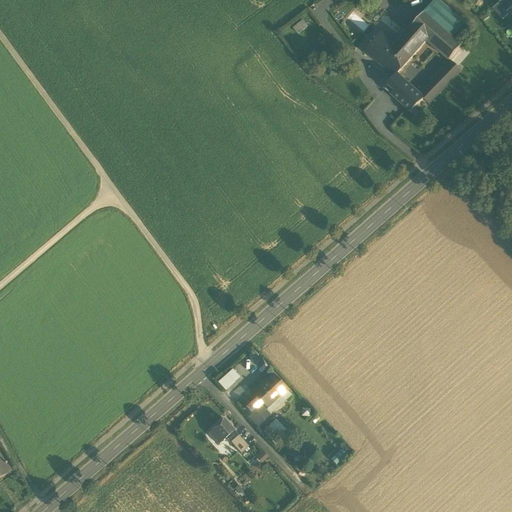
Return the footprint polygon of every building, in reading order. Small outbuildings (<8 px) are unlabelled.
[(437,0),(434,0),(424,13),(453,38),(465,24),(437,0)] [(499,3),(506,12),(511,7),(511,1),(511,0),(502,0),(498,3),(499,3)] [(493,9),(500,17),(506,12),(499,3),(493,9)] [(428,41),(450,61),(462,47),(453,38),(424,13),(412,27),(428,41)] [(301,19),(291,26),(296,34),(306,27),(301,19)] [(408,64),(428,41),(412,27),(399,41),(404,45),(396,54),(408,64)] [(364,53),(395,76),(396,75),(397,76),(408,64),(396,54),(404,45),(399,41),(398,43),(383,32),(364,53)] [(453,63),(421,96),(424,99),(423,99),(428,104),(461,70),(457,66),(469,53),(462,47),(450,61),(453,63)] [(384,89),(393,97),(406,83),(397,76),(396,75),(395,76),(384,89)] [(421,96),(406,83),(393,97),(410,112),(423,99),(424,99),(421,96)] [(234,368),(220,382),(227,390),(241,376),(234,368)] [(263,405),(266,409),(287,390),(273,375),(253,394),(257,398),(263,405)] [(261,406),(263,405),(257,398),(244,410),(250,417),(255,412),(261,406)] [(255,412),(264,421),(270,416),(261,406),(255,412)] [(290,434),(276,419),(265,430),(280,444),(290,434)] [(208,435),(219,446),(234,432),(224,420),(208,435)] [(231,443),(241,455),(248,448),(238,437),(231,443)] [(262,463),(269,457),(265,452),(258,458),(262,463)] [(0,478),(10,472),(0,455),(0,478)]
